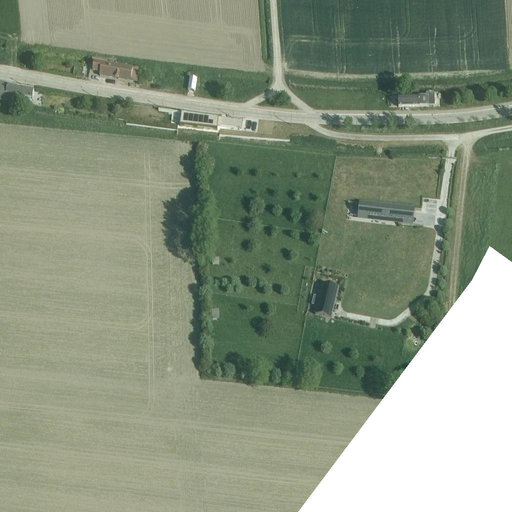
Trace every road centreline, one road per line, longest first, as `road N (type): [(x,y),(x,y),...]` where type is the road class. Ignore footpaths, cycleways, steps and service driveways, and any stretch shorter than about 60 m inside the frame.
road 1 (residential): [(241,111),(0,75)]
road 2 (residential): [(511,110),(312,118)]
